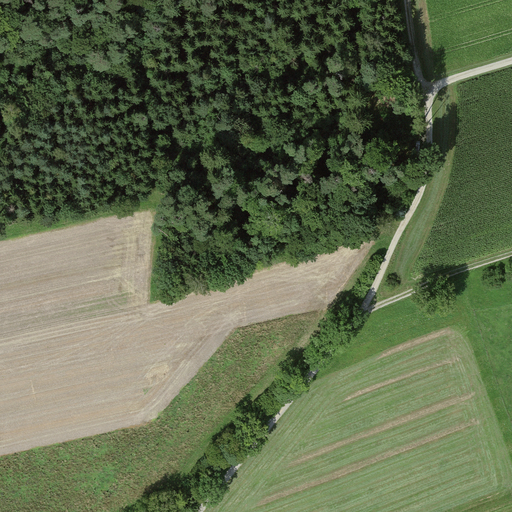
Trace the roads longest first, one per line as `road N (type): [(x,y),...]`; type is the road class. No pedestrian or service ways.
road 1 (track): [(199,511),(360,316),(428,172),(431,92),(511,61)]
road 2 (track): [(360,316),(511,257)]
